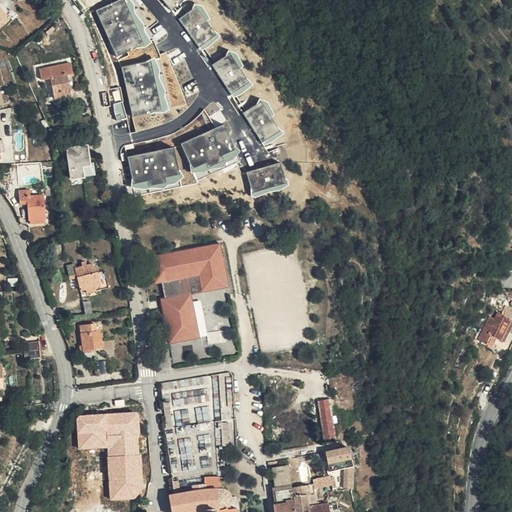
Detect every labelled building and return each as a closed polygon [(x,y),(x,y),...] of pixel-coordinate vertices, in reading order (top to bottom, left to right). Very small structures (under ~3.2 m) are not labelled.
[(203,50),(221,35),(196,5),(178,20),(203,50)] [(0,30),(9,22),(5,17),(0,21),(0,30)] [(233,98),(253,86),(232,52),(212,64),(233,98)] [(160,60),(123,65),(130,116),(166,112),(160,60)] [(79,76),(77,65),(45,71),(47,82),(53,81),(57,101),(74,98),(70,78),(79,76)] [(180,98),(190,94),(185,82),(175,86),(180,98)] [(244,111),(261,146),(282,136),(265,100),(244,111)] [(225,124),(180,143),(193,175),(238,156),(225,124)] [(174,147),(127,156),(134,190),(181,181),(174,147)] [(89,148),(69,151),(72,182),(93,178),(89,148)] [(246,171),(251,196),(287,189),(282,164),(246,171)] [(30,192),(21,193),(22,205),(30,204),(31,226),(45,224),(45,220),(47,220),(46,197),(30,198),(30,192)] [(190,293),(222,287),(218,265),(222,265),(217,241),(147,257),(152,282),(162,280),(165,298),(167,306),(163,307),(169,343),(192,338),(185,303),(192,302),(190,293)] [(218,265),(222,287),(226,286),(222,265),(218,265)] [(77,270),(76,266),(68,268),(71,280),(80,278),(83,291),(89,290),(98,288),(101,287),(98,274),(96,274),(94,266),(87,267),(77,270)] [(199,337),(192,302),(185,303),(192,338),(199,337)] [(484,334),(491,338),(496,342),(508,321),(492,312),(487,319),(482,316),(471,338),(479,343),(484,334)] [(87,353),(98,352),(104,352),(103,338),(99,338),(99,329),(84,330),(86,350),(87,353)] [(486,347),(491,338),(484,334),(479,343),(486,347)] [(26,354),(40,353),(40,346),(25,347),(26,354)] [(99,359),(98,352),(87,353),(86,350),(85,350),(85,360),(99,359)] [(41,362),(40,353),(26,354),(26,363),(41,362)] [(322,439),(334,438),(331,399),(319,400),(322,439)] [(106,448),(109,500),(143,499),(138,412),(76,415),(78,449),(106,448)] [(348,448),(326,451),(330,472),(343,469),(341,487),(349,488),(352,466),(348,448)] [(277,504),(274,504),(274,511),(293,511),(288,463),(272,466),(277,504)] [(180,493),(174,494),(169,495),(171,511),(194,511),(200,511),(225,508),(228,505),(228,503),(229,501),(229,499),(234,499),(234,495),(228,495),(227,493),(225,491),(224,489),(222,489),(220,489),(219,478),(206,479),(207,484),(193,486),(194,492),(180,493)] [(295,511),(297,511),(309,511),(308,505),(316,504),(314,483),(292,485),(295,511)] [(228,505),(225,508),(235,507),(234,499),(229,499),(229,501),(228,503),(228,505)] [(309,511),(308,511),(328,511),(327,503),(316,504),(308,505),(309,511)]
